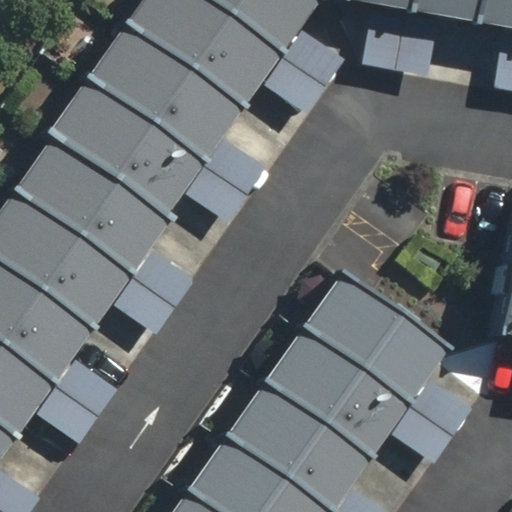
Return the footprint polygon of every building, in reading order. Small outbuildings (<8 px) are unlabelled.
[(130,0),(0,185),(0,432),(305,0),(130,0)] [(511,0),(353,0),(511,28),(511,0)] [(366,18),(358,65),(425,76),(433,29),(366,18)] [(299,33),(262,86),(302,113),(339,60),(299,33)] [(511,43),(495,40),(487,87),(511,91),(511,43)] [(222,138),(185,191),(224,219),(261,165),(222,138)] [(511,204),(508,204),(486,333),(511,337),(511,204)] [(149,251),(112,304),(152,332),(189,279),(149,251)] [(318,511),(436,345),(329,271),(159,511),(318,511)] [(73,363),(37,416),(76,444),(113,390),(73,363)] [(425,382),(388,435),(428,462),(465,409),(425,382)] [(0,473),(0,511),(18,511),(31,495),(0,473)] [(379,511),(348,490),(332,511),(379,511)]
